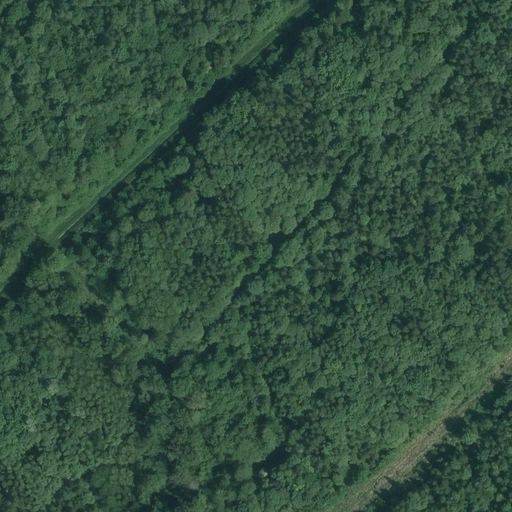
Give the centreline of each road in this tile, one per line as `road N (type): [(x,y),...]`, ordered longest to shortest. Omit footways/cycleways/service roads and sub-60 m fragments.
road 1 (track): [(492,0),(170,374)]
road 2 (track): [(0,204),(62,257),(170,374),(174,511)]
road 3 (track): [(48,511),(87,475),(173,460)]
